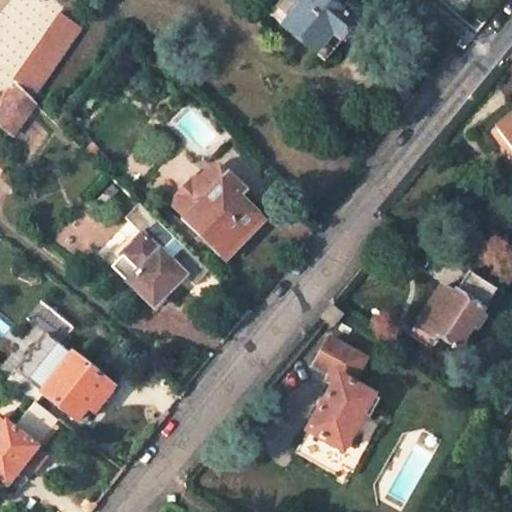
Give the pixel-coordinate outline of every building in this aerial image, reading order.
[(89,2),(86,0),(71,0),(66,7),(62,15),(75,23),(89,2)] [(276,0),(265,14),(311,51),(316,45),(326,54),(339,38),(342,40),(361,18),(341,1),(341,0),(276,0)] [(81,27),(75,23),(62,15),(15,81),(32,98),(81,27)] [(0,104),(0,124),(14,135),(36,102),(32,98),(15,81),(0,104)] [(511,121),(501,130),(511,144),(511,121)] [(9,163),(0,156),(0,174),(9,163)] [(175,205),(219,250),(252,217),(256,221),(260,216),(238,196),(245,190),(221,166),(211,169),(203,177),(193,179),(178,195),(175,205)] [(142,234),(113,264),(128,279),(126,281),(144,299),(154,289),(162,298),(184,277),(197,290),(212,274),(139,203),(125,218),(142,234)] [(494,232),(489,222),(480,227),(484,237),(494,232)] [(469,272),(455,294),(442,286),(432,302),(428,299),(411,324),(439,343),(443,337),(459,348),(473,327),(478,329),(486,317),(482,314),(498,290),(469,272)] [(154,289),(144,299),(152,307),(162,298),(154,289)] [(321,318),(333,329),(344,317),(331,306),(321,318)] [(44,332),(6,381),(34,403),(42,394),(75,420),(92,398),(99,403),(113,387),(44,332)] [(356,382),(369,360),(333,338),(317,364),(332,373),(327,380),(335,384),(308,430),(344,451),(378,395),(356,382)] [(58,422),(34,403),(14,428),(0,416),(0,477),(9,485),(58,422)] [(511,428),(499,449),(511,457),(511,428)]
